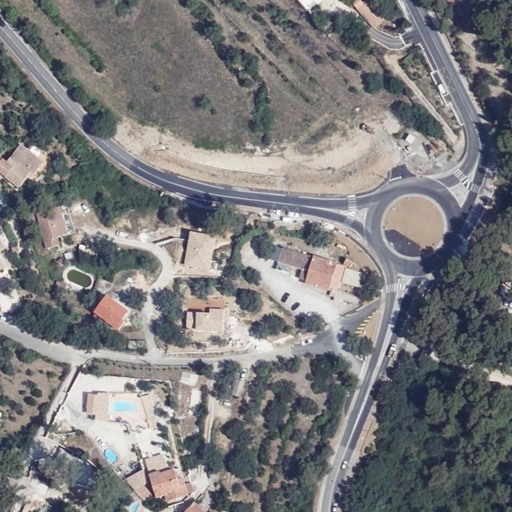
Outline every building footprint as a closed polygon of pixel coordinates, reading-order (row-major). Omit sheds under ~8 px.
[(369,13),(365,7),(356,13),(367,30),(377,24),(369,13)] [(377,24),(381,22),(373,10),(369,13),(377,24)] [(377,24),(384,34),(387,32),(381,22),(377,24)] [(374,40),(384,34),(377,24),(367,30),(374,40)] [(374,40),(399,76),(409,71),(384,34),(374,40)] [(24,164),(39,176),(43,178),(47,173),(27,157),(24,164)] [(0,190),(15,202),(18,200),(28,186),(30,187),(39,176),(24,164),(18,159),(3,176),(0,174),(0,190)] [(70,246),(60,219),(54,224),(63,249),(70,246)] [(54,224),(53,221),(32,229),(36,241),(54,224)] [(63,249),(54,224),(36,241),(43,265),(56,261),(53,252),(63,249)] [(207,266),(213,234),(191,230),(184,262),(207,266)] [(300,290),(307,292),(306,294),(342,305),(346,291),(349,277),(314,267),(287,259),(282,273),(303,280),(300,290)] [(64,301),(63,300),(56,297),(53,306),(61,309),(64,301)] [(130,327),(105,309),(92,327),(118,345),(125,337),(124,333),(130,327)] [(222,347),(222,339),(208,340),(208,347),(222,347)] [(237,379),(232,395),(241,398),(245,382),(237,379)] [(98,407),(97,395),(88,395),(89,408),(98,407)] [(148,420),(150,428),(157,427),(155,418),(148,420)] [(145,484),(150,482),(144,470),(136,473),(145,484)] [(166,497),(167,502),(184,496),(189,494),(184,478),(180,479),(177,472),(176,473),(175,470),(161,474),(160,472),(150,475),(157,499),(166,497)] [(189,494),(194,492),(191,483),(186,484),(189,494)] [(123,502),(130,511),(133,511),(145,504),(135,492),(123,502)] [(41,493),(39,501),(51,504),(53,496),(41,493)] [(208,511),(199,503),(189,511),(208,511)]
